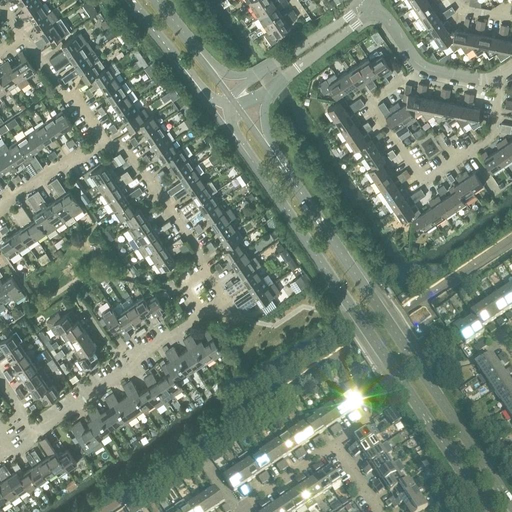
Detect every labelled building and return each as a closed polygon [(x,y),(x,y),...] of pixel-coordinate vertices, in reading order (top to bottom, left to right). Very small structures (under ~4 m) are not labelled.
[(22,17),(42,3),(40,0),(27,0),(22,4),(25,9),(19,13),(22,17)] [(89,0),(82,5),(85,10),(92,5),(89,0)] [(254,10),(268,0),(252,0),(249,2),(254,10)] [(272,0),(268,0),(254,10),(259,17),(283,0),(275,0),(273,2),(272,0)] [(264,24),(280,12),(278,9),(284,5),(288,3),(286,0),(283,0),(259,17),(264,24)] [(334,0),(327,5),(329,8),(337,4),(334,0)] [(416,5),(414,7),(420,17),(437,6),(434,1),(429,3),(427,0),(423,0),(419,3),(416,5)] [(34,22),(48,12),(42,3),(22,17),(24,21),(30,17),(34,22)] [(420,17),(417,19),(423,29),(427,27),(439,18),(436,13),(440,10),(437,6),(420,17)] [(48,12),(34,22),(37,27),(31,31),(34,35),(54,21),(58,18),(52,9),(48,12)] [(95,9),(88,14),(91,18),(98,13),(95,9)] [(280,12),(264,24),(268,30),(295,13),(292,9),(288,11),(288,12),(282,15),(280,12)] [(297,16),(295,13),(268,30),(264,33),(271,44),(277,40),(274,37),(290,26),(287,23),(293,19),(297,16)] [(54,21),(34,35),(36,39),(42,35),(46,40),(48,39),(52,44),(71,31),(61,17),(59,18),(54,21)] [(439,18),(427,27),(434,37),(446,28),(446,29),(450,26),(447,21),(443,23),(439,18)] [(105,20),(100,23),(105,29),(109,26),(105,20)] [(110,28),(103,32),(108,39),(114,35),(110,28)] [(440,46),(441,47),(443,45),(448,42),(448,41),(453,37),(454,32),(452,31),(449,33),(446,29),(446,28),(434,37),(435,38),(431,40),(430,42),(434,48),(436,48),(440,46)] [(454,32),(453,37),(448,41),(448,42),(443,45),(447,52),(449,52),(460,45),(460,44),(465,41),(467,32),(455,30),(454,32)] [(68,54),(87,42),(81,32),(62,45),(65,49),(68,54)] [(123,32),(119,35),(123,43),(128,39),(123,32)] [(468,50),(472,47),(472,46),(477,43),(479,34),(467,32),(465,41),(460,44),(460,45),(465,52),(468,50)] [(490,37),(479,34),(477,43),(472,46),(472,47),(468,50),(471,55),(473,55),(474,56),(484,49),(484,48),(489,45),(490,37)] [(488,56),(496,52),(495,51),(500,48),(502,39),(490,37),(489,45),(484,48),(484,49),(488,56)] [(511,40),(502,39),(500,48),(495,51),(496,52),(500,59),(511,50),(511,40)] [(54,63),(53,64),(56,69),(71,59),(74,63),(89,53),(94,50),(88,41),(87,42),(68,54),(59,60),(54,63)] [(142,56),(136,48),(132,50),(138,59),(142,56)] [(65,49),(49,59),(53,64),(54,63),(59,60),(68,54),(65,49)] [(89,53),(74,63),(76,67),(80,72),(95,62),(100,59),(94,50),(89,53)] [(370,57),(369,58),(371,61),(380,74),(385,71),(387,75),(393,71),(392,67),(391,64),(385,56),(383,54),(380,50),(378,51),(377,50),(369,55),(370,57)] [(26,76),(27,77),(36,71),(22,51),(18,54),(22,60),(17,63),(26,76)] [(148,65),(142,56),(138,59),(144,68),(148,65)] [(358,64),(375,89),(378,86),(373,79),(380,74),(371,61),(369,58),(368,57),(358,64)] [(80,72),(86,82),(89,80),(101,72),(101,71),(106,68),(100,59),(95,62),(80,72)] [(8,60),(4,63),(18,83),(21,88),(30,82),(27,77),(26,76),(17,63),(12,66),(8,60)] [(18,83),(4,63),(0,65),(0,66),(4,72),(0,74),(0,76),(9,89),(18,83)] [(348,71),(360,88),(366,83),(371,91),(375,89),(358,64),(348,71)] [(89,80),(95,89),(101,85),(116,75),(109,66),(106,68),(101,71),(101,72),(89,80)] [(61,77),(65,82),(80,72),(76,67),(61,77)] [(360,88),(348,71),(338,77),(347,90),(351,87),(354,91),(360,88)] [(330,89),(338,101),(340,100),(340,101),(344,98),(341,94),(347,90),(338,77),(335,72),(320,82),(320,85),(322,89),(321,90),(324,94),(330,89)] [(116,75),(101,85),(107,94),(122,84),(116,75)] [(0,95),(9,89),(0,76),(0,95)] [(122,84),(107,94),(113,103),(128,93),(122,84)] [(405,103),(414,116),(421,112),(422,111),(418,106),(420,97),(412,96),(410,92),(411,85),(405,84),(402,101),(406,102),(406,103),(405,103)] [(128,93),(113,103),(119,112),(133,102),(128,93)] [(455,104),(454,112),(457,118),(465,131),(472,127),(468,121),(465,116),(469,94),(466,93),(464,101),(462,101),(461,105),(455,104)] [(474,94),(469,94),(465,116),(468,121),(472,127),(473,128),(481,122),(478,117),(480,109),(473,108),(474,104),(472,103),(474,94)] [(426,119),(433,114),(434,113),(430,108),(431,99),(420,97),(418,106),(422,111),(421,112),(426,119)] [(335,119),(347,111),(343,106),(347,104),(344,98),(340,101),(340,100),(338,101),(327,109),(335,119)] [(438,121),(445,116),(442,110),(444,102),(431,99),(430,108),(434,113),(433,114),(438,121)] [(133,102),(119,112),(125,121),(140,111),(133,102)] [(450,123),(457,118),(454,112),(455,104),(444,102),(442,110),(445,116),(450,123)] [(398,103),(393,106),(404,123),(406,126),(416,119),(414,116),(405,103),(400,107),(398,103)] [(404,123),(393,106),(388,110),(390,113),(385,117),(394,130),(404,123)] [(150,117),(144,108),(140,111),(125,121),(131,130),(150,117)] [(53,116),(63,131),(72,124),(62,110),(53,116)] [(341,129),(358,119),(354,114),(350,116),(347,111),(335,119),(341,129)] [(154,114),(139,124),(145,133),(160,123),(154,114)] [(63,131),(53,116),(44,122),(54,137),(63,131)] [(348,139),(360,131),(357,126),(361,123),(358,119),(341,129),(348,139)] [(54,137),(44,122),(35,128),(45,143),(54,137)] [(151,142),(166,132),(160,123),(145,133),(151,142)] [(45,143),(35,128),(26,134),(36,149),(45,143)] [(360,131),(348,139),(355,149),(359,147),(358,146),(371,138),(368,133),(364,136),(360,131)] [(157,151),(173,141),(166,132),(151,142),(157,151)] [(17,140),(38,170),(43,166),(34,153),(37,151),(36,149),(26,134),(17,140)] [(366,157),(382,146),(379,141),(375,144),(371,138),(358,146),(359,147),(366,157)] [(511,140),(509,142),(506,138),(501,141),(511,157),(511,140)] [(38,170),(17,140),(8,146),(18,161),(19,163),(22,161),(32,174),(38,170)] [(173,141),(157,151),(164,160),(168,158),(179,151),(173,141)] [(494,152),(503,165),(511,158),(511,157),(501,141),(496,145),(499,149),(494,152)] [(18,161),(5,142),(0,145),(0,153),(9,167),(13,172),(17,169),(13,164),(18,161)] [(381,162),(385,159),(381,154),(385,151),(382,146),(366,157),(372,167),(381,162)] [(179,151),(168,158),(174,167),(189,157),(183,148),(179,151)] [(503,165),(494,152),(489,156),(486,152),(481,155),(492,172),(503,165)] [(0,173),(9,167),(0,153),(0,173)] [(189,157),(174,167),(180,176),(195,166),(189,157)] [(96,184),(115,171),(112,168),(118,164),(114,158),(89,174),(96,184)] [(384,167),(381,162),(372,167),(368,169),(376,180),(392,169),(388,164),(384,167)] [(195,166),(180,176),(182,179),(185,184),(186,184),(201,175),(195,166)] [(392,169),(376,180),(382,190),(394,182),(391,176),(395,174),(392,169)] [(398,179),(408,172),(406,169),(396,176),(398,179)] [(115,171),(96,184),(102,192),(130,174),(127,170),(118,176),(115,171)] [(461,175),(472,191),(483,184),(478,177),(474,172),(469,175),(466,171),(461,175)] [(408,172),(398,179),(401,182),(410,176),(408,172)] [(130,174),(102,192),(108,202),(123,192),(127,189),(124,184),(132,178),(130,174)] [(192,194),(206,184),(201,175),(186,184),(185,184),(176,190),(172,193),(172,194),(176,198),(189,190),(192,194)] [(454,186),(465,202),(475,195),(472,191),(461,175),(456,178),(459,182),(454,186)] [(51,181),(74,215),(83,209),(69,190),(65,192),(63,190),(64,189),(56,177),(51,181)] [(185,184),(182,179),(167,190),(171,195),(172,194),(172,193),(176,190),(185,184)] [(206,184),(192,194),(194,198),(180,208),(183,212),(213,193),(217,189),(211,180),(206,184)] [(52,201),(64,220),(73,215),(74,215),(51,181),(47,183),(57,198),(52,201)] [(389,199),(405,189),(401,184),(398,186),(394,182),(382,190),(389,199)] [(86,190),(81,183),(75,188),(80,194),(86,190)] [(134,197),(138,194),(143,191),(139,186),(125,195),(123,192),(108,202),(114,210),(129,201),(134,197)] [(446,197),(455,209),(465,202),(454,186),(449,189),(451,193),(446,197)] [(396,210),(408,202),(412,199),(409,196),(408,193),(405,189),(389,199),(396,210)] [(38,190),(33,193),(37,198),(40,202),(43,207),(56,227),(64,221),(64,220),(52,201),(48,204),(38,190)] [(40,202),(37,198),(36,198),(33,193),(28,196),(38,211),(33,214),(36,218),(43,228),(46,233),(47,233),(56,227),(43,207),(39,202),(40,202)] [(204,211),(218,201),(213,193),(183,212),(186,217),(201,207),(204,211)] [(434,199),(445,216),(455,209),(446,197),(441,200),(439,196),(434,199)] [(445,216),(434,199),(429,202),(432,206),(427,210),(435,222),(445,216)] [(129,201),(114,210),(120,220),(124,217),(135,210),(134,209),(129,201)] [(210,221),(225,211),(218,201),(204,211),(210,221)] [(411,206),(408,202),(396,210),(403,220),(410,215),(412,219),(416,217),(413,213),(418,209),(415,204),(411,206)] [(17,208),(37,238),(46,233),(43,228),(36,218),(32,220),(22,205),(17,208)] [(154,210),(150,213),(145,216),(130,226),(127,228),(133,237),(151,225),(148,221),(163,211),(160,206),(154,210)] [(138,207),(134,209),(135,210),(124,217),(130,226),(145,216),(138,207)] [(215,229),(230,219),(236,216),(230,207),(225,211),(210,221),(215,229)] [(37,238),(17,208),(12,212),(22,227),(18,230),(28,244),(37,238)] [(418,209),(413,213),(416,217),(412,219),(421,232),(435,222),(427,210),(421,213),(418,209)] [(155,222),(151,225),(133,237),(139,246),(157,234),(162,231),(167,228),(166,228),(172,224),(169,219),(158,227),(155,222)] [(222,238),(237,228),(230,219),(215,229),(216,230),(222,238)] [(237,228),(222,238),(227,247),(238,239),(239,240),(243,237),(237,228)] [(9,236),(19,250),(28,244),(18,230),(9,236)] [(139,246),(138,247),(144,256),(148,253),(163,243),(157,234),(139,246)] [(19,250),(9,236),(0,241),(0,243),(9,257),(19,250)] [(155,262),(169,252),(174,249),(179,246),(179,245),(184,242),(180,237),(165,246),(163,243),(148,253),(149,253),(155,262)] [(245,249),(239,240),(238,239),(227,247),(223,250),(230,259),(245,249)] [(245,249),(230,259),(236,268),(251,258),(250,258),(245,249)] [(169,252),(155,262),(161,271),(175,261),(169,252)] [(242,277),(257,267),(261,265),(255,256),(251,258),(236,268),(242,277)] [(242,277),(233,283),(228,286),(226,288),(229,294),(245,283),(248,286),(263,276),(257,267),(242,277)] [(1,276),(0,276),(0,277),(13,296),(16,301),(25,295),(11,275),(4,280),(1,276)] [(254,295),(269,285),(263,276),(248,286),(250,290),(254,295)] [(307,285),(301,276),(290,284),(296,293),(307,285)] [(13,296),(0,277),(0,296),(4,302),(13,296)] [(254,295),(237,306),(241,312),(258,301),(260,305),(280,291),(274,282),(269,285),(254,295)] [(144,295),(155,313),(164,307),(160,301),(169,295),(165,289),(156,295),(155,294),(150,291),(144,295)] [(497,295),(508,311),(511,308),(511,297),(506,289),(497,295)] [(254,295),(250,290),(245,294),(244,293),(233,301),(237,306),(254,295)] [(404,294),(397,299),(401,305),(408,300),(404,294)] [(134,302),(143,315),(147,313),(154,323),(159,320),(157,316),(156,317),(154,314),(155,313),(144,295),(134,302)] [(488,301),(499,317),(508,311),(497,295),(488,301)] [(479,307),(490,323),(499,317),(488,301),(479,307)] [(143,315),(134,302),(125,308),(135,321),(143,315)] [(125,328),(116,314),(111,304),(101,311),(113,330),(117,327),(125,339),(131,336),(125,328)] [(490,323),(479,307),(470,313),(472,317),(481,329),(490,323)] [(116,314),(125,328),(135,321),(125,308),(116,314)] [(59,332),(78,318),(71,309),(61,316),(58,312),(47,321),(56,334),(59,332)] [(464,323),(474,339),(484,333),(481,329),(472,317),(464,323)] [(70,338),(84,328),(78,318),(59,332),(65,341),(70,338)] [(474,339),(464,323),(454,330),(465,346),(474,339)] [(0,352),(18,341),(22,338),(16,329),(12,331),(9,327),(0,333),(0,334),(2,338),(0,339),(0,352)] [(76,346),(90,337),(84,328),(70,338),(76,346)] [(204,342),(211,353),(214,357),(223,351),(208,328),(204,331),(209,339),(204,342)] [(191,333),(187,336),(205,363),(214,357),(211,353),(204,342),(201,338),(196,341),(191,333)] [(205,363),(187,336),(183,339),(188,347),(183,350),(196,370),(205,363)] [(74,352),(78,357),(92,348),(96,346),(90,337),(76,346),(78,349),(74,352)] [(18,341),(0,352),(0,353),(0,359),(8,355),(11,359),(25,350),(18,341)] [(478,345),(482,350),(487,347),(483,342),(478,345)] [(173,345),(169,348),(184,371),(187,376),(196,370),(183,350),(179,353),(173,345)] [(482,350),(478,345),(474,348),(477,353),(482,350)] [(78,357),(77,358),(84,367),(98,358),(92,348),(78,357)] [(166,362),(175,377),(184,371),(169,348),(165,351),(170,359),(166,362)] [(16,368),(30,359),(25,350),(11,359),(16,368)] [(501,362),(506,359),(502,354),(497,358),(501,362)] [(481,375),(497,364),(491,355),(475,366),(481,375)] [(30,359),(16,368),(12,371),(19,380),(23,377),(37,368),(30,359)] [(506,359),(501,362),(504,367),(509,364),(506,359)] [(175,377),(166,362),(161,365),(167,373),(162,376),(175,395),(184,389),(175,377)] [(488,384),(504,373),(497,364),(481,375),(488,384)] [(23,377),(28,386),(47,374),(41,365),(37,368),(23,377)] [(152,371),(148,374),(168,405),(170,404),(168,400),(175,395),(162,376),(157,379),(152,371)] [(494,393),(510,382),(504,373),(488,384),(494,393)] [(47,374),(28,386),(35,395),(39,392),(53,383),(47,374)] [(149,385),(144,388),(154,403),(157,407),(164,403),(166,407),(168,405),(148,374),(143,377),(149,385)] [(123,396),(136,415),(144,409),(141,405),(142,404),(130,386),(127,382),(122,385),(128,393),(123,396)] [(500,402),(511,393),(511,385),(510,382),(494,393),(500,402)] [(59,392),(53,383),(39,392),(45,402),(59,392)] [(154,403),(144,388),(139,391),(134,384),(130,386),(142,404),(141,405),(144,409),(154,403)] [(340,399),(355,422),(360,419),(356,414),(356,413),(355,411),(359,408),(354,400),(358,397),(351,387),(346,391),(348,394),(340,399)] [(136,415),(123,396),(118,399),(112,391),(109,394),(127,421),(136,415)] [(506,411),(511,406),(511,393),(500,402),(506,411)] [(127,421),(109,394),(104,397),(109,405),(105,408),(115,422),(118,427),(127,421)] [(331,405),(341,420),(346,417),(352,425),(355,422),(340,399),(331,405)] [(115,422),(105,408),(100,411),(95,403),(91,406),(106,429),(106,428),(115,422)] [(322,411),(337,434),(341,431),(336,424),(341,420),(331,405),(322,411)] [(109,433),(106,428),(106,429),(91,406),(86,409),(92,417),(87,420),(90,424),(100,439),(109,433)] [(337,434),(322,411),(313,417),(323,432),(328,429),(334,437),(337,434)] [(304,423),(320,446),(324,443),(318,435),(323,432),(313,417),(304,423)] [(103,444),(100,439),(90,424),(86,427),(80,419),(71,426),(76,434),(80,440),(86,448),(91,445),(95,450),(103,444)] [(295,429),(305,444),(310,441),(316,449),(320,446),(304,423),(295,429)] [(379,436),(373,426),(353,439),(357,445),(347,451),(350,455),(352,454),(374,439),(375,439),(379,436)] [(286,435),(302,458),(306,455),(300,447),(305,444),(295,429),(286,435)] [(80,440),(76,434),(72,437),(75,443),(80,440)] [(277,441),(287,456),(292,453),(298,460),(302,458),(286,435),(277,441)] [(56,450),(55,450),(45,436),(41,439),(46,448),(47,447),(51,453),(46,456),(56,470),(55,470),(58,474),(67,468),(58,454),(58,453),(56,450)] [(365,457),(381,448),(375,439),(374,439),(352,454),(354,458),(362,452),(365,457)] [(268,447),(283,470),(288,467),(282,459),(287,456),(277,441),(268,447)] [(369,463),(361,468),(364,472),(387,457),(392,453),(386,444),(381,448),(365,457),(369,463)] [(283,470),(268,447),(259,453),(269,468),(274,465),(279,473),(283,470)] [(47,476),(55,470),(56,470),(46,456),(41,459),(34,448),(30,451),(47,476)] [(67,448),(58,453),(58,454),(67,468),(76,462),(67,448)] [(47,476),(30,451),(25,454),(33,465),(28,468),(37,482),(47,476)] [(269,468),(259,453),(250,459),(266,482),(270,479),(264,471),(269,468)] [(250,459),(247,454),(238,460),(241,465),(251,480),(256,477),(262,485),(266,482),(250,459)] [(387,457),(364,472),(366,476),(374,470),(378,475),(393,465),(387,457)] [(37,482),(28,468),(24,471),(16,460),(12,463),(16,470),(28,488),(37,482)] [(0,465),(19,494),(28,488),(16,470),(11,473),(4,463),(0,465)] [(19,494),(0,465),(0,475),(2,479),(0,480),(0,484),(10,500),(19,494)] [(251,480),(241,465),(232,471),(248,494),(252,491),(246,483),(251,480)] [(376,490),(399,474),(393,465),(378,475),(381,480),(373,486),(376,490)] [(321,474),(331,489),(341,482),(331,468),(321,474)] [(248,494),(232,471),(223,477),(233,492),(238,489),(244,497),(248,494)] [(312,480),(322,495),(331,489),(321,474),(312,480)] [(399,474),(376,490),(378,494),(386,488),(390,493),(405,483),(404,483),(399,474)] [(79,485),(74,478),(65,484),(70,491),(79,485)] [(303,486),(313,501),(322,495),(312,480),(303,486)] [(415,489),(409,481),(405,483),(390,493),(393,498),(385,504),(388,508),(392,505),(415,489)] [(10,500),(0,484),(0,504),(1,506),(10,500)] [(303,486),(294,492),(304,507),(307,511),(308,511),(317,506),(313,501),(303,486)] [(205,495),(215,509),(219,506),(223,511),(227,511),(229,511),(214,489),(205,495)] [(415,489),(392,505),(394,509),(402,503),(406,508),(416,502),(421,498),(416,491),(415,489)] [(296,511),(304,507),(294,492),(285,498),(294,511),(296,511)] [(210,511),(215,509),(205,495),(195,501),(203,511),(210,511)] [(294,511),(285,498),(276,504),(281,511),(294,511)] [(420,511),(427,508),(421,498),(416,502),(406,508),(408,511),(420,511)] [(203,511),(195,501),(186,507),(189,511),(203,511)] [(189,511),(186,507),(183,502),(174,508),(176,511),(189,511)] [(338,502),(331,507),(334,511),(342,507),(338,502)]
